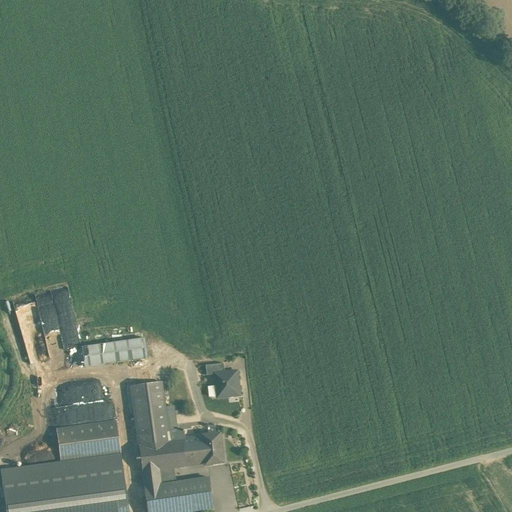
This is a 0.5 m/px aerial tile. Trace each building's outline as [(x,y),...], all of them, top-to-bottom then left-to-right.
[(18,318),(28,366),(66,358),(60,332),(54,333),(49,312),(40,315),(39,310),(27,312),(28,316),(18,318)] [(144,338),(81,347),(84,367),(147,358),(144,338)] [(224,363),(206,365),(207,375),(215,374),(225,372),(224,363)] [(225,372),(215,374),(217,386),(218,396),(218,398),(240,395),(238,371),(225,372)] [(161,382),(130,387),(138,445),(168,442),(166,431),(175,430),(176,427),(173,407),(165,407),(161,382)] [(217,386),(211,386),(210,388),(211,395),(212,397),(218,396),(217,386)] [(116,421),(56,430),(61,461),(120,453),(116,421)] [(175,430),(166,431),(168,442),(185,440),(184,437),(183,429),(175,430)] [(221,433),(203,435),(207,463),(207,465),(225,462),(224,462),(223,462),(220,434),(221,434),(221,433)] [(168,442),(138,445),(142,471),(158,469),(207,463),(203,435),(184,437),(185,440),(168,442)] [(122,466),(81,471),(85,496),(108,493),(125,491),(122,466)] [(209,476),(160,483),(158,469),(142,471),(147,511),(212,503),(209,476)] [(128,511),(125,491),(108,493),(110,511),(128,511)]
